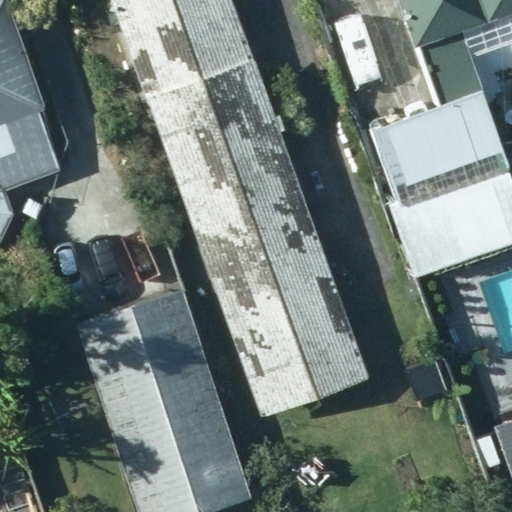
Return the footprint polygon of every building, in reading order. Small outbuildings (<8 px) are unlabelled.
[(0,0),(0,242),(2,241),(13,215),(8,191),(63,170),(40,112),(48,109),(7,0),(0,0)] [(238,0),(115,0),(151,100),(261,62),(238,0)] [(511,0),(405,0),(422,48),(426,47),(446,106),(484,92),(473,58),(511,44),(511,0)] [(261,62),(151,100),(207,260),(317,221),(261,62)] [(511,167),(485,95),(373,134),(399,206),(511,167)] [(317,221),(207,260),(263,419),(373,380),(317,221)] [(218,511),(254,501),(185,289),(70,326),(132,511),(218,511)] [(511,417),(472,432),(496,501),(511,495),(511,417)]
